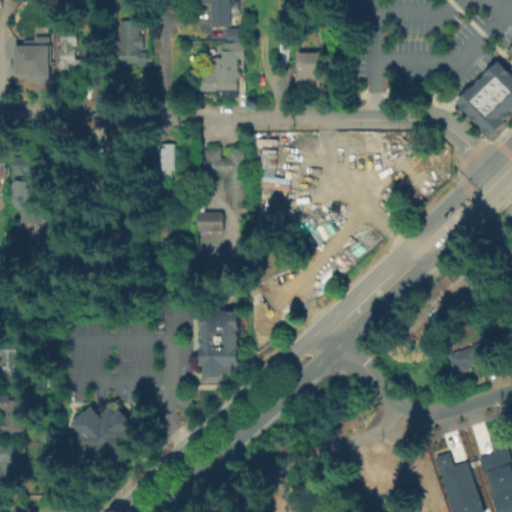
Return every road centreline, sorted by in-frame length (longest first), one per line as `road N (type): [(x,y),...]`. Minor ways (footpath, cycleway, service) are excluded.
road 1 (residential): [(359,119),(0,117)]
road 2 (primary): [(333,335),(300,349),(121,511)]
road 3 (primary): [(159,511),(318,366),(333,335)]
road 4 (residential): [(497,177),(451,127),(359,119)]
road 5 (residential): [(394,400),(382,426),(367,434),(270,464)]
road 6 (residential): [(511,387),(425,413),(394,400)]
